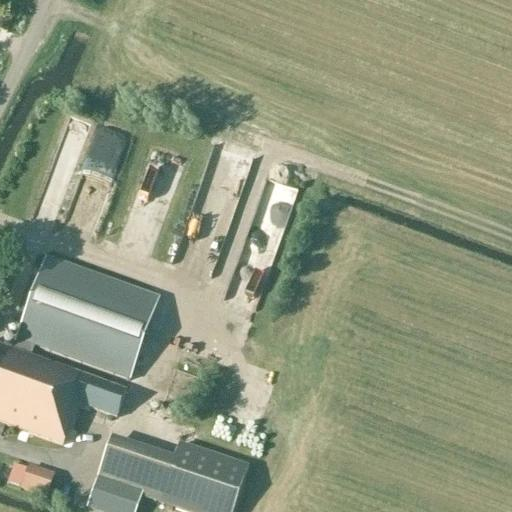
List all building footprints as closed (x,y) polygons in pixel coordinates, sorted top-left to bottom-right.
[(96,241),(122,137),(94,130),(68,234),(96,241)] [(226,237),(250,156),(213,145),(190,223),(183,221),(168,272),(209,284),(223,236),(226,237)] [(151,152),(124,240),(153,249),(180,162),(151,152)] [(248,256),(269,262),(290,189),(259,180),(235,263),(245,265),(248,256)] [(158,302),(45,262),(16,342),(17,342),(12,354),(0,350),(0,424),(63,447),(69,431),(72,432),(81,408),(116,420),(125,394),(31,361),(35,349),(130,382),(158,302)] [(226,372),(240,375),(242,362),(228,360),(226,372)] [(239,406),(237,405),(234,418),(248,421),(250,410),(262,412),(266,394),(243,389),(239,406)] [(109,444),(103,463),(87,510),(92,511),(136,511),(141,498),(183,511),(234,511),(248,470),(179,447),(172,466),(109,444)] [(29,469),(21,491),(47,500),(54,478),(29,469)]
